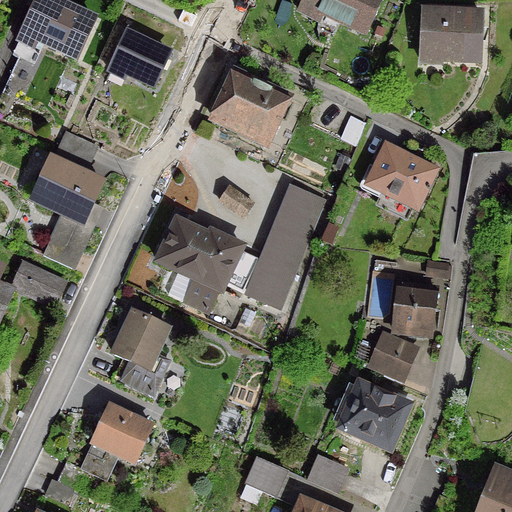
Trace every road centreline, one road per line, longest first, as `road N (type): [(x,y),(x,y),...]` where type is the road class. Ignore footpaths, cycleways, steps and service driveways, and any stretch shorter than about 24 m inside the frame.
road 1 (residential): [(217,37),(0,507)]
road 2 (residential): [(217,37),(446,147),(459,166),(447,246),(461,252)]
road 3 (residential): [(461,252),(444,355),(397,511)]
